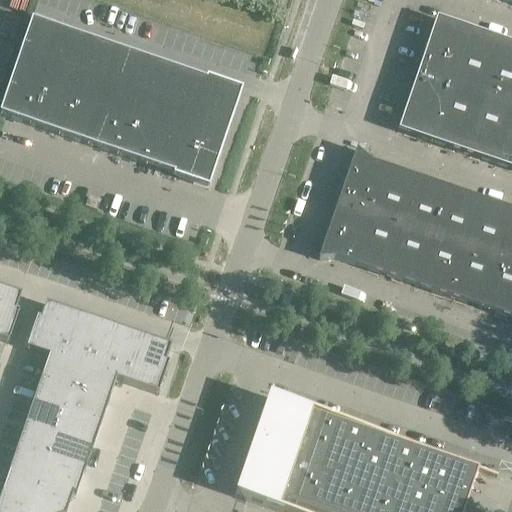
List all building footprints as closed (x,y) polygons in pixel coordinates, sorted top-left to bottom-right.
[(511,45),(436,20),(397,132),(511,171),(511,45)] [(61,32),(31,21),(15,69),(44,79),(61,32)] [(90,41),(61,32),(44,79),(74,89),(90,41)] [(119,51),(90,41),(74,89),(103,99),(119,51)] [(148,61),(119,51),(103,99),(132,109),(148,61)] [(177,71),(148,61),(132,109),(161,119),(177,71)] [(44,79),(15,69),(0,111),(0,116),(28,126),(44,79)] [(239,92),(177,71),(161,119),(190,129),(223,140),(239,92)] [(74,89),(44,79),(28,126),(57,136),(74,89)] [(103,99),(74,89),(57,136),(87,146),(103,99)] [(132,109),(103,99),(87,146),(116,156),(132,109)] [(161,119),(132,109),(116,156),(145,166),(161,119)] [(190,129),(161,119),(145,166),(174,176),(190,129)] [(223,140),(190,129),(174,176),(206,187),(223,140)] [(355,151),(353,158),(320,255),(317,261),(335,260),(511,320),(511,212),(368,163),(355,151)] [(0,340),(8,344),(18,313),(15,312),(17,306),(16,306),(20,296),(0,289),(0,340)] [(0,511),(65,511),(70,501),(72,496),(75,497),(83,474),(84,474),(86,469),(85,468),(107,404),(108,405),(109,399),(115,380),(158,395),(168,364),(165,363),(167,357),(166,357),(170,348),(124,332),(118,330),(97,323),(97,322),(91,320),(91,321),(45,305),(42,315),(42,314),(40,320),(36,319),(26,350),(49,358),(41,380),(40,379),(39,385),(10,469),(8,475),(2,495),(1,495),(0,497),(0,511)] [(246,500),(245,501),(277,511),(463,511),(477,471),(511,482),(511,481),(279,402),(279,404),(267,400),(234,496),(246,500)]
